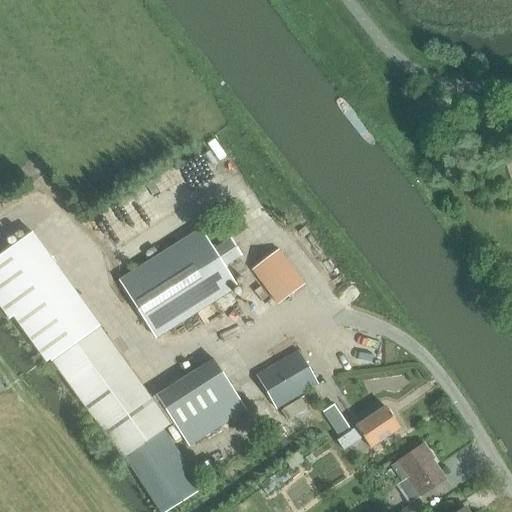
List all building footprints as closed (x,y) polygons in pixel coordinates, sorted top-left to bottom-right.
[(200,233),(121,283),(155,336),(155,337),(236,286),(224,268),(241,257),(231,240),(214,251),(202,232),(200,233)] [(278,252),(253,271),(262,284),(277,304),(302,285),(278,252)] [(159,511),(162,511),(200,488),(161,428),(172,422),(188,447),(245,410),(213,359),(151,398),(98,326),(49,361),(120,458),(124,456),(159,511)] [(275,409),(317,384),(298,351),(256,376),(275,409)] [(301,399),(281,411),(288,422),(307,410),(301,399)] [(329,401),(316,410),(343,451),(362,438),(369,449),(399,429),(384,407),(349,431),(329,401)] [(419,495),(444,480),(428,454),(430,453),(426,446),(422,448),(420,445),(396,460),(397,462),(391,466),(400,481),(407,476),(419,495)] [(290,479),(288,476),(284,469),(259,486),(261,489),(266,496),(273,491),(275,493),(285,487),(283,484),(290,479)] [(418,511),(425,508),(418,498),(397,511),(418,511)]
